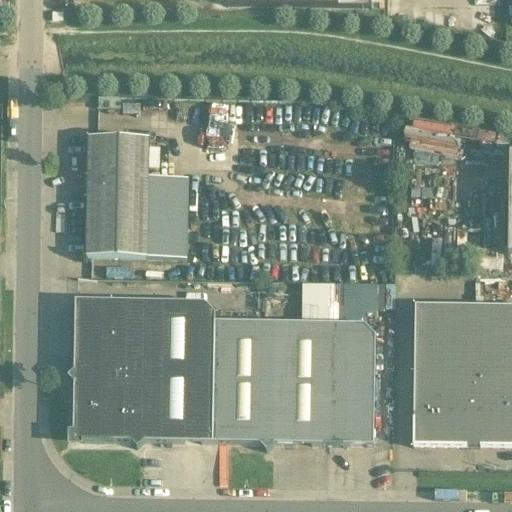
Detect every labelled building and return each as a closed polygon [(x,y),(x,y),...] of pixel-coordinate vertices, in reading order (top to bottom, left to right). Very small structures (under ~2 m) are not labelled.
[(224,0),(225,8),(337,8),(368,8),(368,0),(224,0)] [(89,141),(87,261),(187,263),(188,183),(148,182),(149,142),(89,141)] [(213,444),(214,323),(215,315),(204,303),(74,302),(74,372),(68,378),(74,385),(73,432),(83,442),(131,443),(137,449),(143,443),(213,444)] [(511,311),(475,311),(415,310),(414,423),(413,450),(511,451),(511,311)] [(364,325),(214,323),(213,444),(260,444),(267,451),(273,445),(374,446),(375,336),(364,325)]
